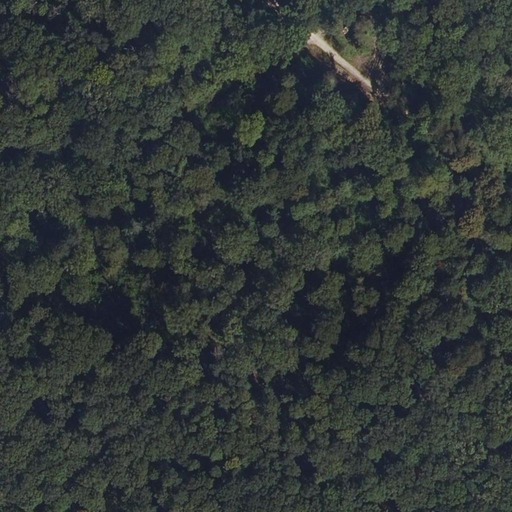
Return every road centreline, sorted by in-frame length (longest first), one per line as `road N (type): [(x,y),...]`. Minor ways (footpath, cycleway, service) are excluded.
road 1 (track): [(0,226),(377,0)]
road 2 (track): [(262,0),(511,211)]
